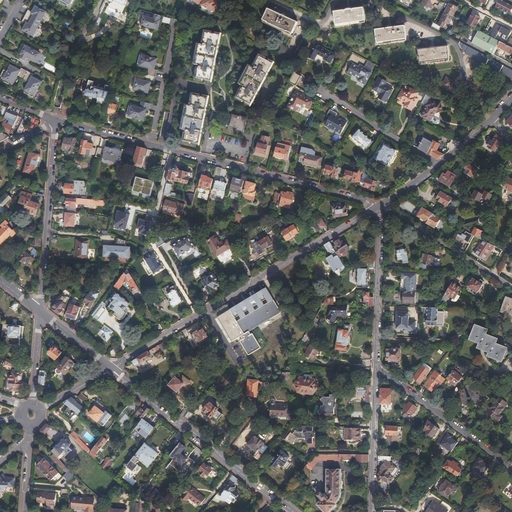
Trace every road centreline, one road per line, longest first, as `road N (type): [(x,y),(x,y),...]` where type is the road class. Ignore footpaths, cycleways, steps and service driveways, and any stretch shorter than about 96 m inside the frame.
road 1 (residential): [(55,119),(379,205)]
road 2 (residential): [(379,205),(111,369)]
road 3 (tertiary): [(270,493),(111,369)]
road 4 (residential): [(39,311),(55,119)]
road 5 (residential): [(511,468),(376,368)]
road 6 (residential): [(371,511),(376,368)]
road 7 (residential): [(377,342),(379,205)]
road 8 (residential): [(438,165),(323,93)]
